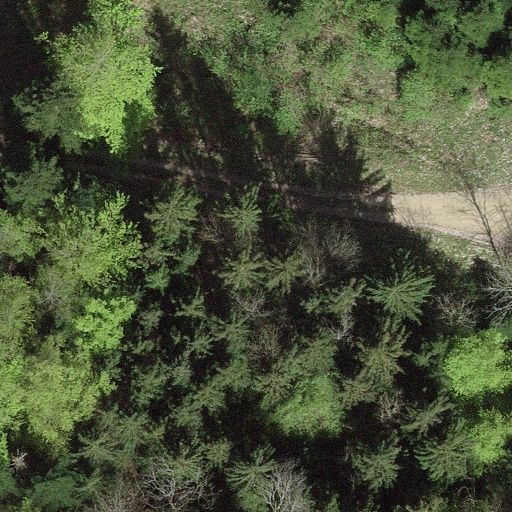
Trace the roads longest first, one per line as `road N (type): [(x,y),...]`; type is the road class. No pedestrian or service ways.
road 1 (track): [(0,151),(163,181),(404,209),(511,193)]
road 2 (track): [(511,188),(390,110),(135,0)]
